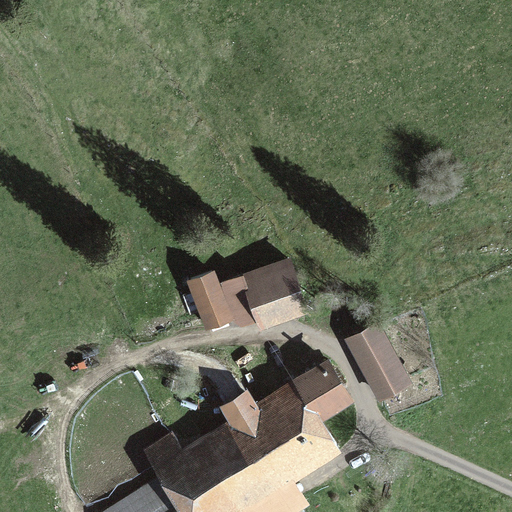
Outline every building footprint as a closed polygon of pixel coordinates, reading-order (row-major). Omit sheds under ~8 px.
[(242,274),(243,276),(248,291),(245,292),(256,322),(259,331),(308,313),(288,257),(242,274)] [(232,321),(215,271),(187,281),(205,331),(232,321)] [(242,327),(256,322),(245,292),(248,291),(243,276),(221,283),(235,324),(242,327)] [(380,322),(346,341),(379,401),(413,383),(380,322)] [(327,358),(297,376),(324,420),(354,402),(327,358)] [(219,407),(228,421),(199,439),(281,479),(302,511),(312,505),(298,483),(345,454),(324,420),(297,376),(256,400),(249,389),(219,407)] [(301,511),(302,511),(281,479),(199,439),(183,449),(172,432),(141,452),(156,477),(99,511),(301,511)]
